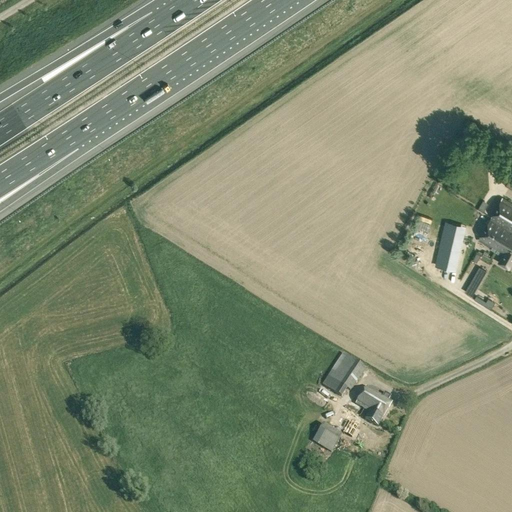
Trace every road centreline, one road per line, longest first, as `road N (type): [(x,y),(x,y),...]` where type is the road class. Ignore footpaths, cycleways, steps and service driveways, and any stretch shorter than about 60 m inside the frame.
road 1 (motorway): [(70,138),(275,0)]
road 2 (motorway): [(157,26),(0,129)]
road 3 (motorway): [(157,26),(0,99)]
